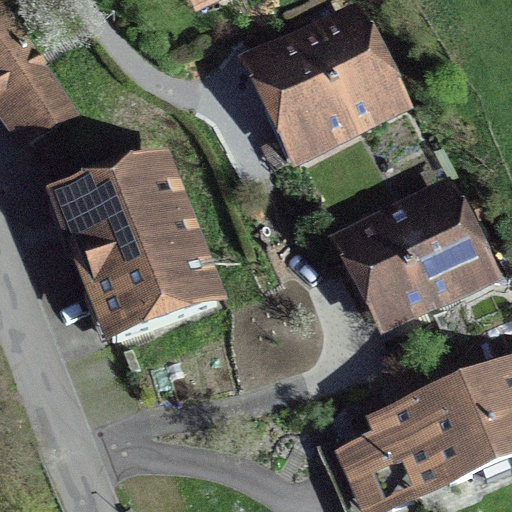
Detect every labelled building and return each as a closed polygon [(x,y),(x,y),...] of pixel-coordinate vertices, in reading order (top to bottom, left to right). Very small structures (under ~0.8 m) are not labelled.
[(272,0),(276,7),(290,0),(178,0),(192,27),(246,0),(272,0)] [(0,87),(38,62),(0,3),(0,87)] [(290,175),(409,114),(356,9),(236,70),(290,175)] [(74,116),(38,62),(0,87),(0,107),(26,148),(74,116)] [(222,309),(159,147),(43,192),(106,354),(222,309)] [(383,342),(493,286),(442,187),(332,243),(383,342)] [(352,511),(433,511),(511,479),(511,361),(510,356),(361,419),(366,432),(326,449),(352,511)]
